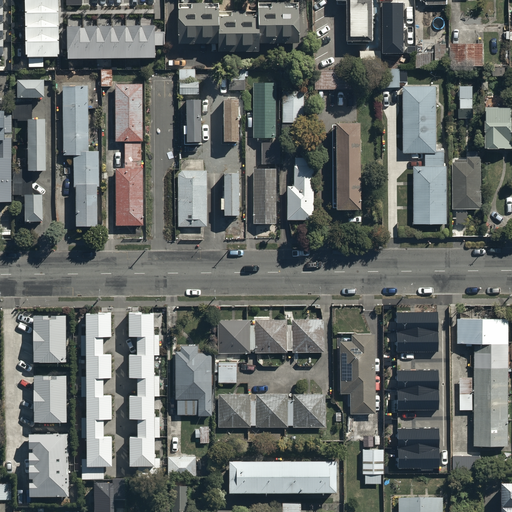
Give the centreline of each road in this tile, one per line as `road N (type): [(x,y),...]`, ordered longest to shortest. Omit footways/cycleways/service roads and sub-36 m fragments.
road 1 (secondary): [(0,272),(511,269)]
road 2 (unknown): [(302,0),(303,40),(293,50),(179,58),(172,49)]
